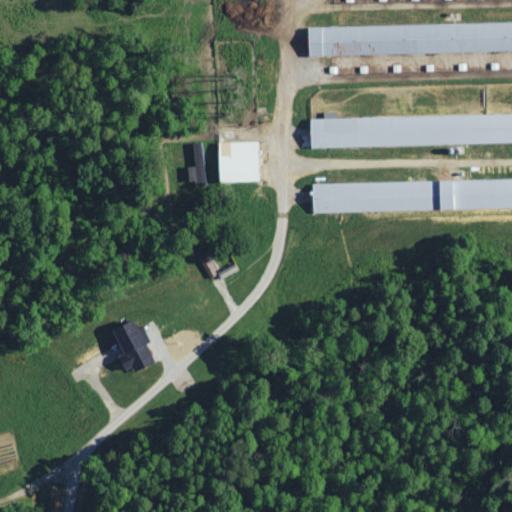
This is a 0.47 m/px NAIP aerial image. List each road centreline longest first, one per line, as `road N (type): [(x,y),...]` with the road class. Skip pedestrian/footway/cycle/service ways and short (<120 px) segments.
road 1 (residential): [(455,175),(294,177),(295,16),(511,12),(455,175)]
road 2 (residential): [(62,511),(71,462),(262,284),(294,177)]
